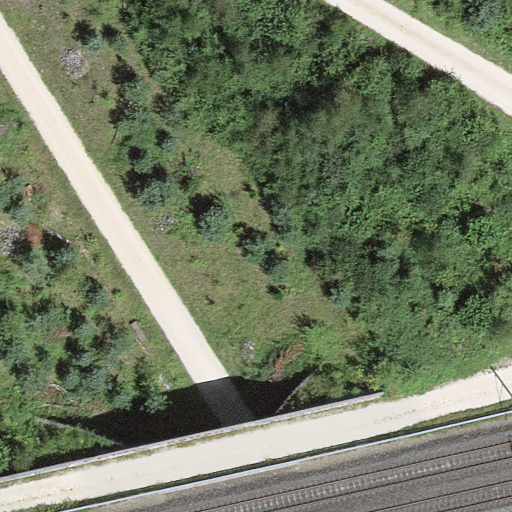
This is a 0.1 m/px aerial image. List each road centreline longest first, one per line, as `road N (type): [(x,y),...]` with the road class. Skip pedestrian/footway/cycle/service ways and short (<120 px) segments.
road 1 (track): [(0,33),(296,511)]
road 2 (track): [(0,503),(511,383)]
road 3 (track): [(360,0),(511,93)]
